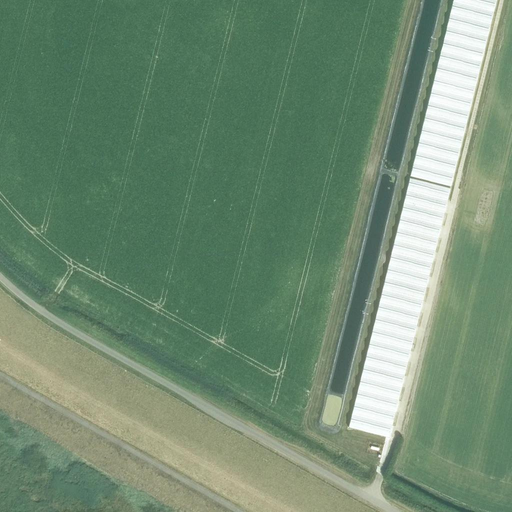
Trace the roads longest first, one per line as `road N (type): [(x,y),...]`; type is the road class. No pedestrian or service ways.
road 1 (track): [(369,498),(396,433),(501,0)]
road 2 (unclassified): [(394,511),(78,334),(0,277)]
